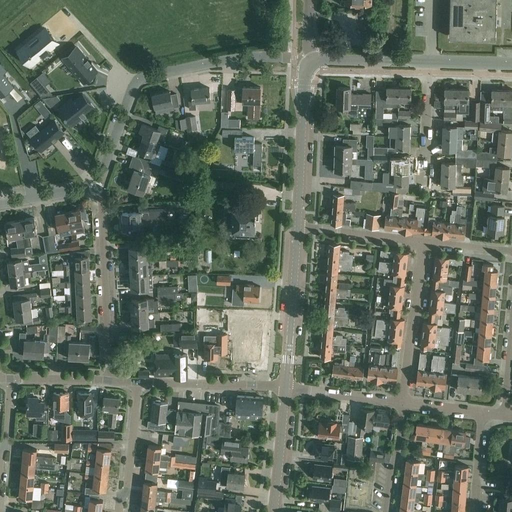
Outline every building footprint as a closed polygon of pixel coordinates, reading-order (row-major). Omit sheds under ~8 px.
[(450,0),(450,38),(496,39),(496,0),(450,0)] [(23,46),(20,50),(24,56),(32,65),(42,57),(50,50),(57,43),(45,28),(23,46)] [(77,47),(64,58),(78,75),(83,82),(87,78),(96,71),(90,63),(87,59),(77,47)] [(0,95),(1,96),(14,85),(4,74),(2,76),(0,73),(0,95)] [(37,77),(30,82),(42,96),(51,95),(52,95),(37,77)] [(228,90),(228,93),(228,109),(235,110),(236,102),(243,102),(243,103),(250,103),(250,107),(249,107),(249,118),(260,118),(260,109),(259,109),(259,104),(260,104),(261,87),(244,87),(243,94),(236,94),(236,90),(228,90)] [(355,115),(357,115),(357,116),(358,116),(358,107),(370,107),(371,94),(363,94),(363,95),(350,94),(350,88),(338,87),(337,107),(348,108),(348,112),(351,114),(353,114),(355,115)] [(399,88),(387,87),(387,100),(387,106),(398,107),(399,101),(399,88)] [(196,102),(211,101),(210,88),(192,89),(193,99),(189,99),(190,109),(197,109),(196,102)] [(411,88),(399,88),(399,101),(405,101),(405,107),(410,107),(411,88)] [(445,108),(456,109),(457,89),(445,89),(445,102),(445,108)] [(469,90),(457,89),(456,109),(468,109),(468,103),(469,103),(469,90)] [(481,102),(480,121),(489,122),(489,109),(504,110),(504,90),(492,90),(492,102),(481,102)] [(170,91),(153,95),(153,96),(152,97),(153,102),(154,102),(156,108),(157,113),(174,109),(174,107),(179,106),(177,94),(171,95),(170,91)] [(69,100),(59,109),(72,125),(82,117),(86,114),(94,107),(82,93),(74,100),(71,103),(69,100)] [(43,98),(50,107),(54,104),(48,97),(43,98)] [(41,100),(35,105),(39,110),(45,105),(41,100)] [(387,100),(376,100),(375,117),(383,118),(383,106),(387,106),(387,100)] [(398,114),(398,119),(411,119),(411,111),(398,111),(398,114)] [(472,111),(471,121),(479,121),(480,112),(472,111)] [(456,120),(456,114),(456,113),(444,112),(444,120),(456,120)] [(186,117),(186,118),(186,123),(187,128),(187,130),(198,129),(196,116),(186,117)] [(186,118),(175,119),(176,130),(187,128),(186,123),(186,118)] [(32,138),(31,139),(41,151),(53,141),(57,138),(64,132),(54,120),(40,131),(32,138)] [(492,141),(498,142),(511,143),(511,142),(511,130),(500,130),(501,123),(489,122),(480,121),(480,130),(493,131),(492,141)] [(159,125),(157,130),(142,124),(139,132),(144,134),(143,136),(155,141),(156,138),(164,141),(168,129),(159,125)] [(391,136),(390,136),(409,137),(410,125),(391,125),(391,128),(390,130),(389,136),(391,136)] [(443,126),(443,138),(456,139),(462,139),(463,127),(457,127),(443,126)] [(254,143),(254,137),(242,137),(242,131),(222,130),(222,136),(235,136),(235,150),(254,151),(253,166),(262,166),(262,144),(254,143)] [(143,136),(137,151),(152,157),(152,156),(155,157),(160,145),(162,146),(161,147),(162,147),(164,141),(156,138),(155,141),(143,136)] [(390,136),(390,148),(409,149),(409,137),(390,136)] [(456,151),(455,157),(476,157),(476,151),(476,150),(467,149),(467,150),(462,150),(462,139),(456,139),(443,138),(443,150),(456,151)] [(333,157),(335,157),(335,158),(351,158),(356,158),(357,158),(357,151),(356,151),(357,139),(343,139),(343,145),(336,145),(335,149),(333,149),(333,157)] [(476,158),(496,160),(497,154),(510,155),(511,143),(498,142),(498,148),(490,147),(489,152),(476,151),(476,157),(476,158)] [(374,147),(373,154),(387,154),(387,148),(387,147),(379,147),(379,143),(374,143),(374,147)] [(133,172),(127,189),(144,194),(149,181),(150,176),(151,175),(147,174),(150,166),(152,167),(153,167),(160,170),(161,166),(160,165),(150,162),(146,160),(133,156),(131,162),(128,171),(133,172)] [(442,174),(461,175),(461,163),(466,164),(466,166),(475,167),(475,166),(476,158),(476,157),(455,157),(455,163),(442,162),(442,174)] [(182,173),(185,166),(163,158),(160,165),(161,166),(168,168),(178,172),(182,173)] [(335,158),(335,171),(350,171),(351,164),(356,164),(357,158),(356,158),(351,158),(335,158)] [(490,167),(489,178),(508,180),(509,168),(496,167),(496,160),(476,158),(475,166),(490,167)] [(388,168),(389,168),(389,172),(408,173),(409,161),(389,161),(389,165),(388,166),(388,168)] [(178,172),(168,168),(165,174),(176,178),(178,172)] [(373,181),(373,189),(394,192),(395,184),(408,185),(408,173),(389,172),(389,182),(383,182),(373,181)] [(441,186),(454,187),(454,196),(470,195),(471,186),(462,186),(463,181),(461,180),(461,175),(442,174),(441,186)] [(489,178),(488,190),(494,190),(507,192),(508,180),(489,178)] [(361,180),(360,188),(373,189),(373,181),(361,180)] [(474,199),(493,200),(494,190),(488,190),(488,192),(475,191),(474,199)] [(398,208),(399,199),(400,194),(392,193),(391,207),(392,207),(391,216),(386,216),(385,230),(396,231),(399,208),(398,208)] [(333,195),(332,209),(343,210),(350,210),(355,211),(355,210),(369,211),(370,204),(356,203),(351,202),(351,203),(343,203),(344,196),(333,195)] [(399,208),(396,231),(399,232),(407,233),(408,218),(409,218),(409,214),(403,213),(403,208),(402,208),(404,200),(399,199),(398,208),(399,208)] [(121,227),(123,227),(123,228),(129,228),(129,230),(130,232),(132,234),(134,234),(136,233),(138,232),(138,230),(138,228),(139,228),(139,220),(141,220),(167,218),(166,204),(154,205),(154,204),(138,205),(138,212),(122,213),(123,221),(121,221),(121,227)] [(504,217),(503,217),(504,207),(491,206),(490,216),(488,216),(487,235),(492,236),(492,237),(501,238),(501,237),(503,237),(504,217)] [(408,218),(407,233),(413,234),(413,233),(417,234),(417,233),(422,234),(423,234),(424,221),(423,220),(425,208),(417,207),(416,215),(418,215),(417,220),(409,218),(408,218)] [(225,220),(227,220),(227,226),(233,226),(233,231),(236,231),(236,235),(250,236),(250,231),(254,231),(255,221),(256,221),(256,219),(259,219),(259,211),(256,211),(256,209),(234,208),(234,209),(228,209),(227,216),(225,216),(225,220)] [(329,220),(331,222),(331,223),(341,224),(342,222),(345,222),(346,214),(342,213),(343,210),(332,209),(332,216),(329,216),(329,220)] [(85,232),(84,225),(83,218),(82,219),(80,210),(68,212),(71,228),(70,228),(71,233),(72,234),(73,241),(68,241),(69,243),(70,250),(80,249),(79,240),(78,240),(77,238),(78,237),(78,235),(77,235),(77,233),(85,232)] [(450,238),(454,238),(457,215),(457,211),(453,210),(452,215),(451,215),(451,220),(451,224),(445,223),(443,238),(450,238)] [(71,228),(68,212),(56,214),(59,230),(60,236),(65,235),(64,229),(70,228),(71,228)] [(379,229),(380,215),(368,214),(367,228),(379,229)] [(457,215),(454,238),(465,240),(467,220),(461,219),(462,215),(457,215)] [(34,218),(20,220),(23,236),(25,247),(32,246),(30,235),(37,234),(34,218)] [(5,224),(4,226),(5,229),(6,230),(7,230),(7,232),(8,232),(9,239),(16,238),(18,246),(25,246),(23,236),(20,220),(6,223),(6,224),(5,224)] [(434,222),(429,221),(427,235),(428,235),(433,235),(433,236),(437,236),(437,237),(443,238),(445,223),(434,222)] [(56,233),(49,235),(52,252),(60,251),(56,233)] [(46,253),(52,252),(49,235),(43,236),(46,253)] [(329,244),(328,259),(353,261),(353,254),(349,254),(349,251),(343,251),(343,252),(339,252),(340,245),(329,244)] [(18,246),(11,247),(12,256),(26,255),(25,247),(25,246),(18,246)] [(153,247),(147,247),(129,248),(130,262),(148,261),(147,255),(153,254),(153,247)] [(390,256),(394,257),(393,263),(407,264),(408,253),(381,250),(380,255),(384,255),(384,256),(390,257),(390,256)] [(79,251),(66,253),(66,258),(68,258),(68,265),(69,265),(69,270),(89,269),(88,256),(79,257),(79,252),(79,251)] [(434,267),(448,269),(448,263),(452,264),(457,265),(458,264),(462,264),(462,260),(435,256),(434,267)] [(327,273),(337,274),(338,267),(342,267),(341,269),(348,269),(348,267),(352,267),(353,261),(328,259),(327,273)] [(9,261),(10,274),(36,271),(36,270),(48,269),(48,263),(42,264),(41,264),(29,265),(29,260),(22,261),(22,260),(9,261)] [(148,268),(148,261),(130,262),(130,276),(153,275),(152,267),(148,268)] [(388,270),(393,271),(393,273),(394,273),(394,279),(404,280),(405,275),(406,275),(407,264),(393,263),(379,261),(378,270),(388,271),(388,270)] [(485,270),(484,282),(496,283),(497,270),(493,270),(493,265),(483,264),(482,270),(485,270)] [(466,266),(464,280),(470,281),(472,266),(466,265),(466,266)] [(433,278),(432,284),(439,285),(439,284),(448,285),(449,279),(447,278),(448,269),(434,267),(432,278),(433,278)] [(69,275),(69,281),(70,281),(89,281),(89,269),(69,270),(69,275)] [(25,285),(24,283),(27,283),(26,277),(37,275),(36,271),(10,274),(11,287),(25,285)] [(348,289),(348,288),(348,283),(339,283),(337,283),(337,274),(327,273),(326,287),(348,289)] [(153,275),(130,276),(131,290),(149,289),(149,287),(153,287),(153,275)] [(231,285),(231,276),(218,275),(217,284),(231,285)] [(385,284),(391,285),(389,296),(403,297),(404,286),(404,280),(394,279),(385,278),(385,284)] [(89,281),(70,281),(70,287),(70,294),(90,293),(89,281)] [(484,282),(483,295),(495,296),(496,283),(484,282)] [(259,301),(260,286),(253,286),(253,284),(244,284),(244,285),(236,285),(236,292),(243,293),(243,300),(259,301)] [(444,302),(445,293),(451,294),(452,286),(439,285),(432,284),(432,289),(431,289),(430,300),(444,302)] [(178,293),(178,286),(158,287),(158,294),(176,293),(178,293)] [(325,301),(335,302),(336,295),(340,296),(339,297),(346,297),(346,295),(350,295),(351,289),(348,288),(348,289),(326,287),(325,301)] [(51,288),(41,289),(41,297),(52,296),(51,288)] [(36,293),(18,295),(13,296),(13,300),(14,311),(31,309),(30,302),(33,302),(33,299),(37,298),(36,293)] [(90,293),(70,294),(70,299),(71,306),(90,305),(90,293)] [(481,308),(494,309),(495,296),(483,295),(482,307),(481,308)] [(390,312),(392,313),(400,314),(401,308),(402,308),(403,297),(389,296),(388,306),(390,306),(390,312)] [(156,312),(156,306),(158,306),(158,300),(154,300),(154,299),(139,299),(139,300),(132,300),(132,314),(147,313),(158,313),(158,312),(156,312)] [(444,302),(430,300),(428,311),(429,311),(428,317),(438,318),(440,318),(441,313),(442,313),(443,310),(446,310),(446,311),(455,312),(456,303),(444,302)] [(323,314),(346,316),(348,316),(349,310),(345,310),(345,307),(339,307),(339,308),(335,308),(335,302),(325,301),(323,314)] [(90,305),(71,306),(72,311),(72,313),(78,313),(78,319),(91,319),(90,305)] [(481,311),(480,320),(492,321),(494,309),(481,308),(481,311)] [(32,318),(31,309),(14,311),(15,320),(21,320),(22,325),(40,323),(39,317),(32,318)] [(147,313),(132,314),(132,327),(140,327),(154,327),(154,319),(148,320),(147,313)] [(377,318),(376,327),(403,331),(404,320),(400,319),(400,314),(392,313),(390,321),(386,320),(386,319),(377,318)] [(322,329),(333,330),(334,323),(337,323),(337,325),(344,325),(344,323),(348,323),(348,316),(346,316),(323,314),(322,329)] [(423,322),(422,333),(449,336),(450,328),(442,327),(442,328),(437,327),(437,324),(438,318),(428,317),(428,322),(423,322)] [(465,319),(458,318),(456,331),(463,332),(465,319)] [(471,326),(480,327),(479,332),(479,333),(491,334),(492,321),(480,320),(471,319),(471,326)] [(35,341),(34,357),(44,358),(44,352),(49,352),(49,342),(58,342),(59,326),(50,325),(50,334),(45,334),(44,341),(35,341)] [(96,333),(96,326),(97,326),(81,325),(80,332),(96,333)] [(65,326),(59,326),(58,342),(64,343),(64,353),(69,353),(68,359),(79,360),(79,343),(70,342),(70,335),(65,335),(65,333),(65,326)] [(384,336),(388,336),(388,340),(390,340),(389,346),(400,347),(401,341),(402,341),(403,331),(376,327),(375,336),(384,337),(384,336)] [(332,343),(338,344),(345,345),(346,345),(347,338),(343,338),(343,335),(337,335),(336,336),(333,336),(333,330),(322,329),(321,343),(332,343)] [(473,338),(478,339),(478,345),(478,346),(490,347),(491,334),(479,333),(479,332),(474,331),(474,332),(473,337),(473,338)] [(262,332),(240,332),(240,350),(239,350),(239,366),(263,367),(263,352),(262,352),(262,332)] [(34,357),(35,341),(25,340),(26,333),(20,333),(19,351),(24,351),(24,357),(34,357)] [(181,333),(181,347),(197,347),(197,333),(181,333)] [(421,344),(420,349),(432,351),(432,345),(435,345),(435,342),(440,343),(440,344),(448,345),(449,336),(422,333),(420,344),(421,344)] [(89,343),(79,343),(79,360),(89,360),(89,354),(94,355),(95,336),(89,336),(89,343)] [(217,359),(217,351),(220,351),(220,339),(211,338),(211,343),(205,343),(205,359),(208,359),(208,361),(214,361),(214,359),(217,359)] [(338,352),(338,344),(332,343),(321,343),(320,357),(331,358),(331,353),(334,353),(334,351),(338,352)] [(462,344),(455,344),(452,362),(459,363),(462,344)] [(475,358),(474,364),(484,365),(484,359),(489,360),(490,347),(478,346),(478,345),(471,344),(470,349),(472,350),(472,353),(477,353),(477,358),(475,358)] [(370,345),(370,349),(376,350),(376,353),(380,354),(380,351),(381,351),(381,346),(370,345)] [(388,366),(386,381),(396,383),(400,351),(394,350),(394,354),(393,354),(392,362),(392,363),(392,367),(388,366)] [(334,365),(333,375),(347,377),(350,355),(350,353),(347,353),(347,360),(342,359),(342,363),(335,363),(334,365)] [(371,380),(377,381),(380,354),(376,353),(375,353),(374,365),(369,364),(367,379),(371,380)] [(418,370),(416,385),(426,386),(428,371),(424,371),(425,366),(427,358),(426,358),(426,354),(420,353),(418,370)] [(188,378),(188,355),(174,355),(174,354),(156,355),(155,355),(155,376),(175,376),(175,378),(188,378)] [(383,381),(386,381),(388,366),(383,366),(385,354),(380,354),(377,381),(383,382),(383,381)] [(350,355),(347,377),(362,378),(363,368),(354,367),(354,365),(355,355),(350,355)] [(429,387),(435,388),(439,355),(433,355),(433,358),(432,358),(431,367),(431,371),(428,371),(426,386),(429,387)] [(441,389),(441,388),(445,389),(446,373),(443,373),(443,369),(444,369),(445,360),(444,360),(445,356),(439,355),(435,388),(441,389)] [(488,366),(484,365),(474,364),(472,364),(471,370),(488,372),(488,366)] [(457,386),(456,390),(469,391),(470,376),(451,374),(450,385),(457,386)] [(469,391),(481,393),(483,378),(470,376),(469,391)] [(68,419),(68,393),(53,393),(53,408),(62,408),(62,412),(62,419),(68,419)] [(78,394),(77,414),(92,415),(93,403),(91,403),(91,394),(78,394)] [(237,396),(237,412),(237,413),(262,414),(263,397),(237,396)] [(116,411),(118,412),(119,398),(104,397),(103,408),(110,409),(108,426),(114,427),(116,411)] [(44,403),(38,403),(38,399),(28,398),(28,403),(27,403),(27,414),(37,414),(37,421),(44,422),(48,422),(48,411),(44,411),(44,403)] [(165,430),(166,423),(166,421),(175,422),(176,411),(167,410),(168,404),(168,403),(161,403),(161,400),(156,400),(155,402),(153,402),(154,402),(152,421),(151,421),(151,422),(158,422),(157,429),(165,430)] [(175,432),(221,436),(230,437),(231,424),(219,423),(220,407),(199,405),(200,403),(192,403),(192,404),(178,402),(175,432)] [(365,426),(372,427),(373,424),(375,410),(361,408),(358,425),(356,437),(364,437),(365,426)] [(375,410),(373,424),(388,427),(390,413),(375,411),(375,410)] [(318,431),(319,431),(318,436),(338,438),(339,431),(348,432),(350,415),(343,414),(342,424),(336,424),(336,423),(327,422),(327,424),(320,423),(320,425),(318,425),(318,431)] [(72,440),(73,423),(61,423),(61,440),(72,440)] [(47,424),(39,424),(39,436),(47,436),(47,424)] [(417,424),(415,438),(423,439),(422,447),(427,447),(428,439),(430,426),(417,424)] [(441,427),(430,426),(428,439),(439,441),(441,427)] [(441,427),(439,441),(444,442),(443,450),(445,450),(450,451),(453,429),(441,427)] [(453,429),(450,451),(455,451),(455,452),(456,452),(457,444),(464,445),(464,446),(469,447),(470,438),(465,437),(466,431),(453,429)] [(98,439),(113,440),(114,431),(99,430),(98,439)] [(98,431),(86,431),(85,439),(88,439),(96,439),(98,439),(98,431)] [(220,445),(221,437),(207,435),(206,444),(220,445)] [(181,436),(180,445),(188,446),(189,437),(181,436)] [(356,437),(348,436),(347,444),(346,459),(362,460),(364,437),(356,437)] [(68,452),(68,444),(54,443),(54,451),(68,452)] [(97,452),(96,461),(95,463),(109,464),(111,450),(99,448),(100,443),(91,443),(90,447),(88,446),(88,451),(97,452)] [(222,452),(231,453),(231,458),(247,460),(248,447),(233,446),(233,444),(223,443),(222,452)] [(316,450),(317,451),(316,457),(333,459),(333,457),(336,457),(337,450),(334,450),(334,446),(317,444),(317,445),(316,446),(316,450)] [(161,448),(148,446),(147,458),(160,460),(160,459),(168,460),(168,455),(169,455),(169,454),(160,453),(161,448)] [(35,456),(36,450),(23,448),(22,461),(35,462),(43,463),(50,463),(55,464),(56,458),(35,456)] [(384,461),(385,452),(385,451),(371,450),(369,467),(375,468),(376,460),(384,461)] [(160,460),(147,458),(146,471),(158,472),(160,460)] [(405,472),(418,473),(420,461),(407,459),(405,472)] [(95,463),(96,461),(87,460),(86,465),(95,466),(94,475),(94,476),(107,478),(109,464),(95,463)] [(175,461),(168,460),(167,465),(174,466),(179,467),(179,468),(183,468),(183,467),(196,469),(196,464),(183,462),(175,461)] [(35,462),(22,461),(21,473),(34,474),(35,462)] [(331,480),(332,467),(315,465),(314,478),(331,480)] [(445,471),(445,476),(454,477),(467,479),(468,466),(455,465),(455,471),(445,470),(445,471)] [(222,466),(221,477),(228,478),(227,485),(243,487),(245,474),(229,472),(229,466),(222,466)] [(405,472),(404,484),(416,485),(417,478),(424,479),(425,474),(418,473),(405,472)] [(21,473),(20,485),(33,486),(34,474),(21,473)] [(85,478),(93,479),(92,488),(85,488),(85,494),(90,494),(99,495),(100,491),(106,491),(107,478),(94,476),(94,475),(85,474),(85,478)] [(199,476),(198,489),(215,491),(216,481),(207,480),(207,477),(199,476)] [(467,479),(454,477),(453,489),(466,491),(467,479)] [(179,480),(178,489),(193,490),(194,481),(179,480)] [(511,491),(511,480),(501,480),(500,491),(511,491)] [(144,482),(143,494),(164,496),(164,491),(156,491),(156,490),(157,483),(144,482)] [(404,484),(402,496),(415,497),(421,498),(422,493),(415,492),(416,485),(404,484)] [(33,486),(20,485),(19,498),(32,499),(33,486)] [(329,490),(330,489),(328,488),(313,487),(311,500),(322,501),(322,503),(330,504),(329,510),(340,511),(341,500),(329,499),(329,490)] [(215,491),(198,489),(197,496),(223,499),(224,492),(215,491)] [(453,489),(452,501),(465,503),(466,491),(453,489)] [(501,498),(499,511),(511,511),(511,492),(510,492),(509,499),(501,498)] [(81,510),(81,511),(85,511),(94,511),(101,511),(103,501),(99,501),(99,495),(90,494),(89,507),(82,506),(81,506),(81,510)] [(164,501),(164,496),(143,494),(142,506),(154,508),(155,501),(164,502),(164,501)] [(415,497),(402,496),(401,507),(413,509),(415,497)] [(240,511),(241,505),(235,504),(236,499),(226,498),(225,503),(224,507),(220,506),(218,508),(217,511),(240,511)] [(445,506),(452,507),(451,511),(464,511),(465,503),(452,501),(452,502),(446,501),(445,506)]
